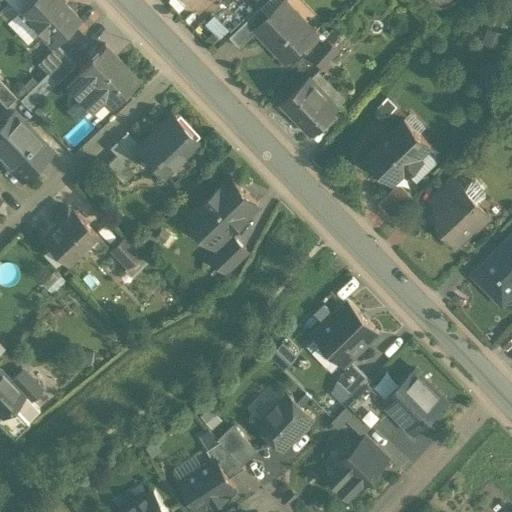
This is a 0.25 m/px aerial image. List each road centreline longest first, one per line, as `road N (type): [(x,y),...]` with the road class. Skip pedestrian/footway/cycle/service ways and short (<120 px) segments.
road 1 (tertiary): [(502,391),(179,57)]
road 2 (residential): [(179,57),(0,233)]
road 3 (residential): [(502,391),(384,511)]
